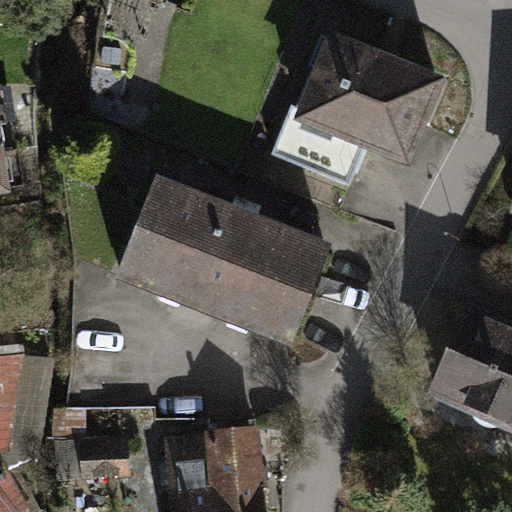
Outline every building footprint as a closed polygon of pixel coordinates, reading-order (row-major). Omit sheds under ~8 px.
[(441,74),(323,26),(273,153),(351,185),(363,146),(403,161),(441,74)] [(333,243),(146,168),(102,272),(292,342),(333,243)] [(511,325),(457,302),(421,386),(511,427),(511,325)] [(0,511),(29,511),(3,473),(32,471),(51,343),(0,347),(0,511)] [(263,511),(256,434),(211,438),(218,511),(263,511)] [(174,511),(218,511),(211,438),(168,442),(174,511)]
